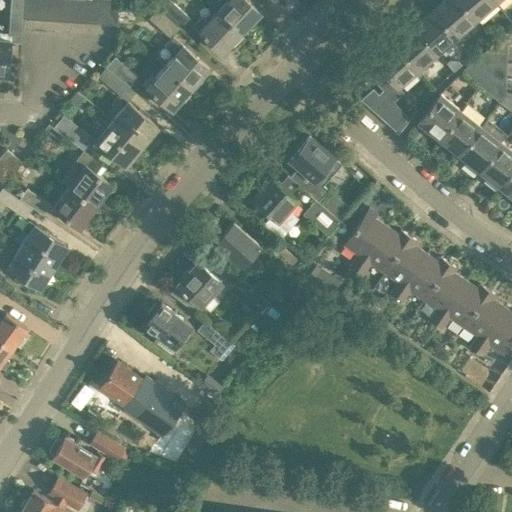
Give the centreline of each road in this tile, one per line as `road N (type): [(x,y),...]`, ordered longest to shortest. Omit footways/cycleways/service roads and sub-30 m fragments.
road 1 (residential): [(0,466),(132,266),(294,70)]
road 2 (residential): [(511,251),(434,197),(294,70)]
road 3 (residential): [(437,511),(511,400)]
